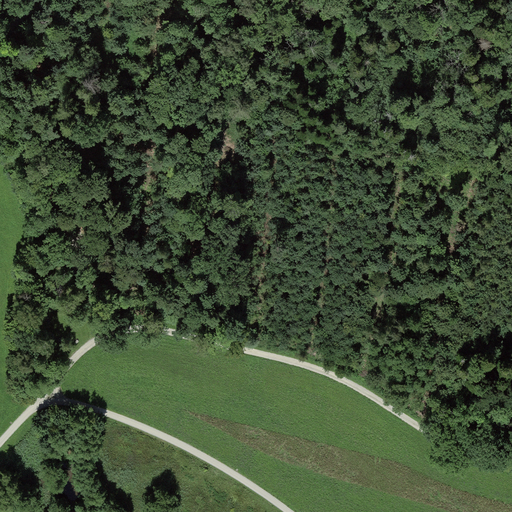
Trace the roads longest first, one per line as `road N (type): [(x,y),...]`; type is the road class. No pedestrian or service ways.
road 1 (track): [(45,395),(97,338),(167,331),(334,375),(437,437),(511,463)]
road 2 (track): [(45,395),(166,436),(289,511)]
